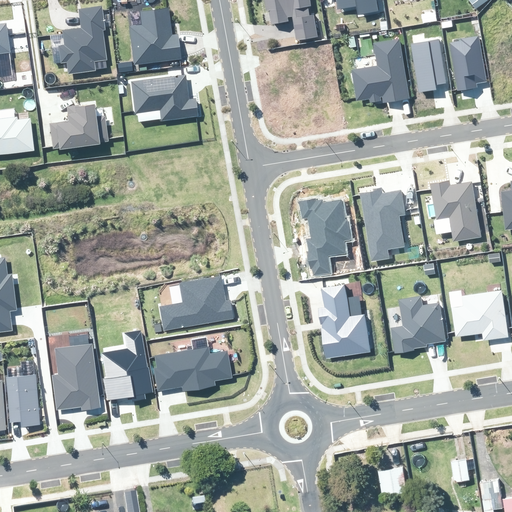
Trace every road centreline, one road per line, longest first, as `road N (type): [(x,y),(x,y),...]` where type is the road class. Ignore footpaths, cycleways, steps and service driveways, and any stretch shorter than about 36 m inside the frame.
road 1 (residential): [(250,167),(511,124)]
road 2 (residential): [(0,475),(243,435)]
road 3 (residential): [(250,167),(282,355)]
road 4 (residential): [(219,0),(250,167)]
road 5 (residential): [(380,414),(511,392)]
